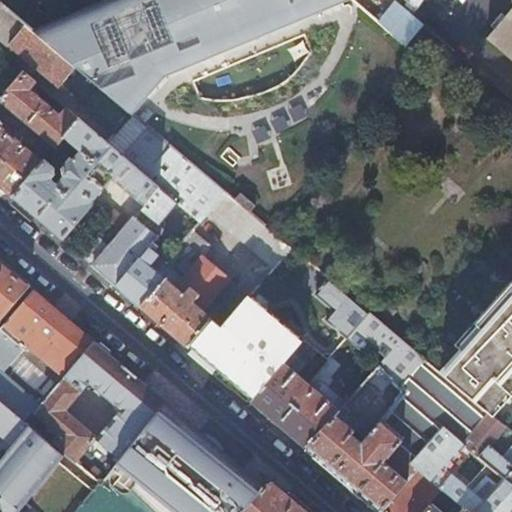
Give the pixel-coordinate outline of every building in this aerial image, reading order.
[(342,0),(113,0),(37,32),(36,33),(76,66),(133,114),(164,73),(342,0)] [(405,46),(423,25),(416,19),(412,15),(422,0),(405,0),(407,1),(398,12),(405,19),(392,35),(405,46)] [(0,2),(0,15),(9,23),(15,15),(0,2)] [(511,7),(486,38),(511,60),(511,7)] [(0,50),(2,52),(8,45),(4,42),(14,30),(18,33),(26,24),(15,15),(9,23),(0,15),(0,50)] [(58,87),(76,66),(36,33),(26,24),(18,33),(14,30),(4,42),(8,45),(58,87)] [(0,100),(55,147),(79,117),(67,107),(60,116),(53,110),(53,109),(36,95),(35,96),(28,90),(36,80),(23,69),(0,96),(0,100)] [(158,186),(143,173),(123,156),(123,155),(79,117),(55,147),(63,138),(80,151),(73,160),(71,158),(61,169),(63,174),(64,175),(56,185),(50,180),(55,175),(55,168),(44,160),(13,198),(38,219),(62,240),(91,205),(93,207),(93,200),(111,178),(142,203),(143,204),(158,186)] [(0,126),(0,186),(13,198),(44,160),(43,158),(41,161),(0,126)] [(143,173),(169,144),(148,126),(123,155),(123,156),(143,173)] [(140,208),(161,225),(178,202),(200,221),(226,191),(169,144),(143,173),(158,186),(143,204),(140,208)] [(290,245),(226,191),(210,210),(273,265),(279,257),(290,245)] [(150,246),(164,228),(161,225),(140,208),(143,204),(142,203),(122,228),(109,245),(98,236),(82,256),(89,262),(117,286),(150,246)] [(197,354),(221,326),(203,310),(218,291),(219,292),(232,278),(231,275),(225,268),(216,260),(213,263),(204,255),(210,247),(192,231),(177,248),(195,264),(183,278),(172,269),(140,306),(160,323),(192,350),(197,354)] [(347,337),(369,312),(290,245),(279,257),(289,266),(254,306),(249,302),(235,319),(230,315),(221,326),(197,354),(224,377),(251,401),(278,370),(255,350),(297,301),(321,320),(304,340),(327,360),(331,355),(347,337)] [(172,269),(165,262),(157,271),(150,265),(159,254),(150,246),(117,286),(128,296),(140,306),(172,269)] [(0,319),(29,285),(29,284),(4,264),(0,260),(0,319)] [(27,421),(34,411),(93,340),(64,315),(29,285),(0,319),(0,325),(25,347),(27,345),(46,362),(21,391),(0,373),(0,399),(26,422),(27,421)] [(511,288),(479,327),(480,328),(461,350),(466,354),(446,377),(485,409),(503,389),(509,394),(511,390),(511,288)] [(402,385),(425,358),(369,312),(347,337),(380,364),(392,376),(402,385)] [(34,411),(51,425),(48,429),(57,436),(52,443),(63,452),(99,484),(135,438),(165,402),(129,370),(120,362),(110,354),(93,340),(34,411)] [(306,447),(341,408),(346,402),(327,386),(332,380),(328,376),(337,365),(337,360),(331,355),(327,360),(308,381),(285,362),(278,370),(251,401),(277,422),(306,447)] [(489,413),(485,409),(446,377),(425,358),(402,385),(407,388),(362,441),(352,433),(360,424),(341,408),(306,447),(338,474),(381,510),(414,470),(417,467),(410,461),(443,426),(464,443),(489,413)] [(382,387),(392,376),(380,364),(370,375),(382,387)] [(0,434),(14,446),(31,425),(27,421),(26,422),(0,399),(0,434)] [(209,446),(165,409),(96,491),(61,464),(34,498),(51,511),(241,511),(260,489),(209,446)] [(511,451),(507,459),(490,444),(505,426),(489,413),(464,443),(466,444),(504,477),(511,483),(511,451)] [(0,511),(15,511),(63,452),(52,443),(31,425),(14,446),(0,462),(0,511)] [(466,444),(464,443),(443,426),(410,461),(417,467),(432,479),(466,444)] [(432,479),(417,467),(414,470),(381,510),(382,511),(420,511),(429,502),(441,487),(439,486),(432,479)] [(509,511),(511,509),(511,483),(504,477),(483,500),(450,474),(439,486),(441,487),(452,496),(454,498),(471,511),(473,511),(509,511)] [(302,511),(299,509),(277,491),(266,481),(264,484),(260,489),(242,511),(302,511)] [(19,511),(48,511),(31,498),(19,511)] [(473,511),(471,511),(454,498),(443,511),(440,511),(429,502),(420,511),(473,511)]
